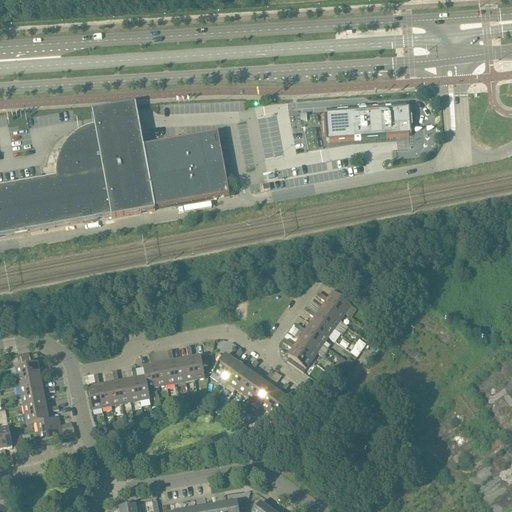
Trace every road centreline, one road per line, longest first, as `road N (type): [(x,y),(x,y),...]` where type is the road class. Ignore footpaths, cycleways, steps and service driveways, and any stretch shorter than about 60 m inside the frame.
road 1 (primary): [(0,89),(449,58)]
road 2 (primary): [(449,19),(0,47)]
road 3 (residential): [(73,373),(118,362),(147,344),(208,332),(262,352)]
road 4 (unclassified): [(449,58),(454,162),(511,148)]
road 5 (residential): [(262,352),(310,386),(256,469)]
road 6 (residential): [(110,490),(256,469)]
